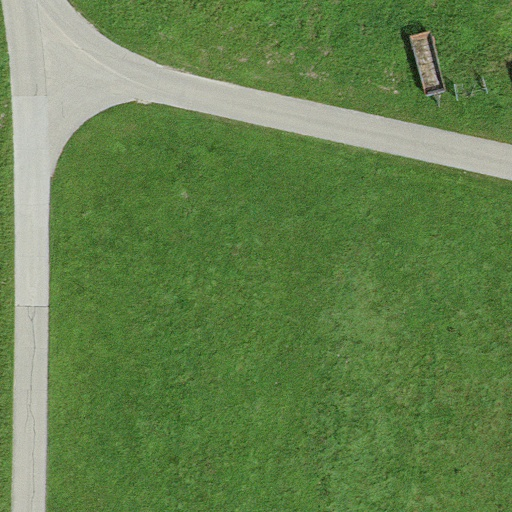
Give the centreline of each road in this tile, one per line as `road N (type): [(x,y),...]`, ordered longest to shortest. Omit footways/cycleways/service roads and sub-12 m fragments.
road 1 (unclassified): [(33,71),(142,83),(511,161)]
road 2 (unclassified): [(21,511),(33,71)]
